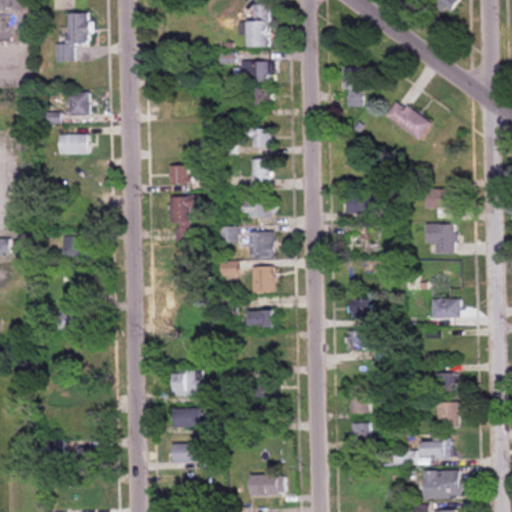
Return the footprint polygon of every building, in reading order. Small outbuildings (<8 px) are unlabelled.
[(35,0),(0,0),(0,40),(35,40),(35,0)] [(461,0),(436,0),(451,12),(461,0)] [(252,49),(272,49),(272,5),(252,5),(252,49)] [(91,14),(69,14),(69,44),(57,44),(58,62),(76,62),(76,45),(91,45),(91,14)] [(190,77),(190,59),(166,59),(166,77),(190,77)] [(272,62),(244,62),(244,83),(272,83),(272,62)] [(366,107),(366,68),(345,68),(345,107),(366,107)] [(273,89),(259,89),(259,108),(273,107),(273,89)] [(71,93),(71,116),(92,116),(92,93),(71,93)] [(188,115),(188,96),(170,96),(170,115),(188,115)] [(434,125),(400,100),(388,117),(421,141),(434,125)] [(255,150),(273,150),(273,130),(248,130),(248,139),(255,139),(255,150)] [(61,155),(91,155),(91,135),(61,135),(61,155)] [(273,160),(254,160),(254,186),(273,186),(273,160)] [(434,181),(455,181),(455,161),(434,161),(434,181)] [(367,162),(349,162),(349,181),(367,181),(367,162)] [(171,186),(192,186),(192,166),(171,166),(171,186)] [(92,168),(70,168),(70,193),(92,193),(92,168)] [(437,218),(457,218),(457,190),(429,190),(429,209),(437,209),(437,218)] [(378,214),(378,194),(349,194),(349,214),(378,214)] [(196,242),(196,198),(172,198),(173,242),(196,242)] [(249,201),(249,217),(278,217),(278,201),(249,201)] [(67,229),(94,229),(94,207),(67,207),(67,229)] [(457,254),(457,225),(429,225),(429,243),(438,243),(438,254),(457,254)] [(381,231),(348,231),(348,256),(381,256),(381,231)] [(275,232),(252,232),(252,259),(275,259),(275,232)] [(94,238),(65,238),(65,265),(94,265),(94,238)] [(0,253),(12,254),(12,239),(0,239),(0,253)] [(196,253),(175,253),(175,285),(196,285),(196,253)] [(276,293),(276,267),(255,267),(255,293),(276,293)] [(375,270),(352,270),(352,287),(375,287),(375,270)] [(374,299),(352,299),(352,317),(374,317),(374,299)] [(435,317),(462,317),(462,299),(435,299),(435,317)] [(176,301),(176,327),(198,327),(198,301),(176,301)] [(59,311),(59,332),(91,332),(91,311),(59,311)] [(251,328),(276,328),(276,312),(251,312),(251,328)] [(381,349),(381,330),(349,330),(349,349),(381,349)] [(437,357),(458,357),(458,337),(437,337),(437,357)] [(281,343),(256,343),(256,364),(281,364),(281,343)] [(87,346),(61,346),(61,363),(87,363),(87,346)] [(379,368),(348,368),(348,387),(379,387),(379,368)] [(201,396),(201,373),(176,373),(176,396),(201,396)] [(438,373),(438,393),(460,393),(460,373),(438,373)] [(73,396),(97,396),(97,376),(73,376),(73,396)] [(278,399),(278,379),(256,379),(256,399),(278,399)] [(354,414),(372,414),(372,394),(354,394),(354,414)] [(441,428),(462,428),(462,402),(441,402),(441,428)] [(283,424),(283,408),(251,408),(251,424),(283,424)] [(176,409),(176,429),(204,429),(204,409),(176,409)] [(69,437),(96,437),(96,416),(69,416),(69,437)] [(373,441),(373,423),(353,423),(353,441),(373,441)] [(424,440),(424,458),(454,458),(454,440),(424,440)] [(175,463),(202,463),(202,444),(175,444),(175,463)] [(79,466),(100,466),(100,448),(79,448),(79,466)] [(223,468),(223,452),(209,452),(209,468),(223,468)] [(418,465),(418,452),(398,452),(398,465),(418,465)] [(462,470),(426,470),(426,499),(462,499),(462,470)] [(209,492),(226,492),(226,472),(209,472),(209,492)] [(286,494),(286,475),(252,475),(252,494),(286,494)] [(174,482),(173,504),(200,505),(201,482),(174,482)]
